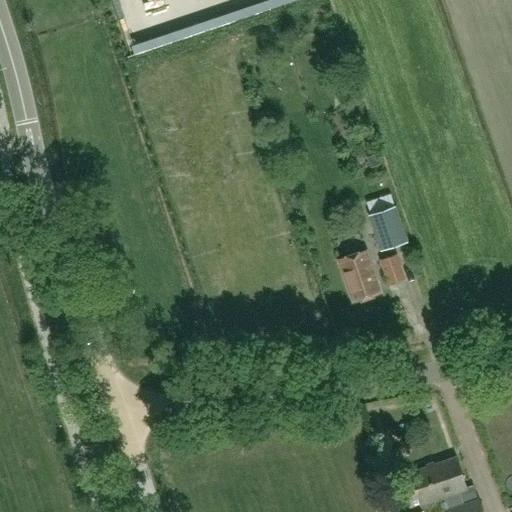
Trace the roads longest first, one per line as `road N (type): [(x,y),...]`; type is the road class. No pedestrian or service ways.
road 1 (tertiary): [(117,410),(34,188),(0,24)]
road 2 (unclassified): [(117,410),(511,363)]
